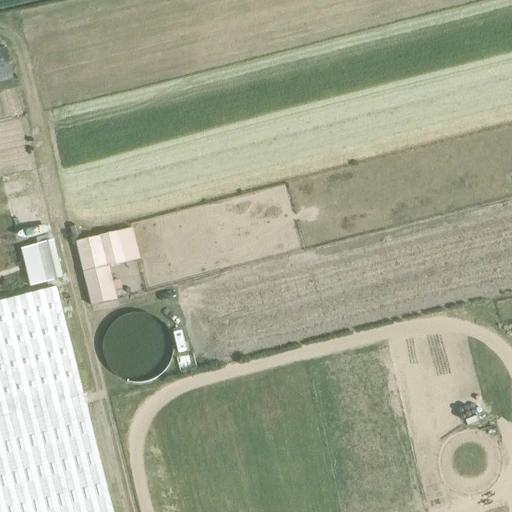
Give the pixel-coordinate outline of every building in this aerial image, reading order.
[(0,120),(25,115),(19,87),(0,90),(0,120)] [(91,307),(116,301),(108,267),(124,264),(117,233),(76,243),(91,307)] [(46,283),(62,279),(53,241),(37,245),(46,283)] [(0,511),(113,511),(56,288),(0,302),(0,511)] [(174,348),(174,347),(174,341),(172,335),(169,329),(165,325),(160,321),(155,318),(147,316),(140,316),(131,318),(125,321),(120,325),(115,331),(113,337),(111,342),(111,348),(112,354),(113,359),(117,366),(121,370),(126,374),(131,377),(137,379),(144,379),(151,378),(157,376),(161,373),(166,370),(170,364),(172,360),(174,354),(174,348)]
